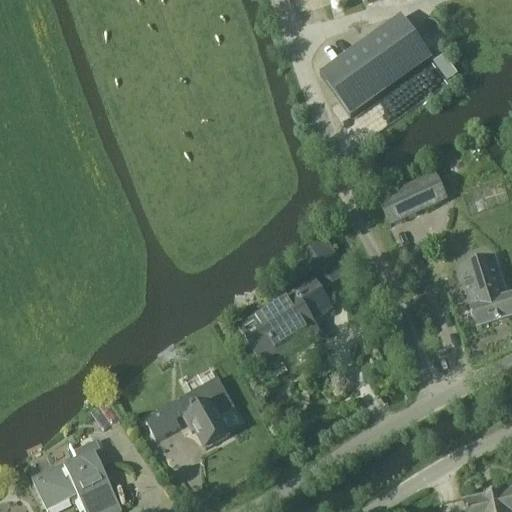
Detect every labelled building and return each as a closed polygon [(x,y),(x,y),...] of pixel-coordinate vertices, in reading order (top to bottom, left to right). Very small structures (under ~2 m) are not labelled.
[(309,71),(342,116),(430,53),(400,17),(309,71)] [(391,230),(435,209),(423,184),(380,204),(391,230)] [(320,245),(303,256),(325,292),(343,281),(320,245)] [(472,310),(471,311),(477,332),(511,320),(511,298),(507,300),(494,259),(460,270),(472,310)] [(311,325),(331,312),(315,286),(240,333),(260,365),(277,355),(280,361),(319,337),(311,325)] [(216,383),(168,409),(174,419),(184,413),(187,418),(183,420),(192,435),(195,433),(206,451),(229,438),(218,419),(232,411),(216,383)] [(156,416),(143,423),(155,445),(168,438),(156,416)] [(81,511),(118,511),(105,484),(102,486),(95,472),(106,467),(95,444),(72,455),(76,463),(32,484),(45,511),(50,511),(76,500),(81,511)] [(511,511),(511,494),(464,507),(465,511),(511,511)]
